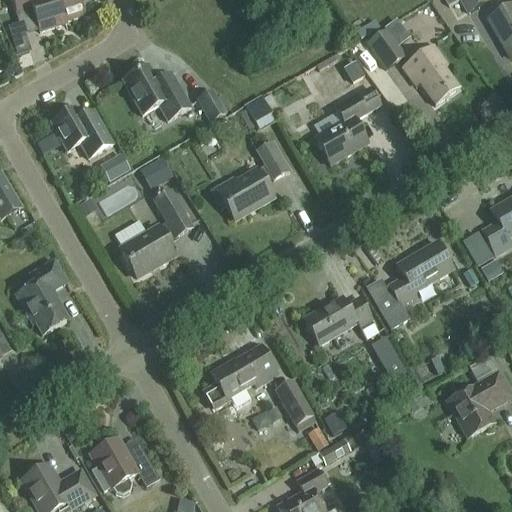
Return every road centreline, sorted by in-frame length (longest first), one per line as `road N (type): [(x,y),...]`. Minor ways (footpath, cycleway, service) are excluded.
road 1 (tertiary): [(132,351),(511,130)]
road 2 (residential): [(132,351),(0,121)]
road 3 (residential): [(219,511),(132,351)]
road 4 (residential): [(0,110),(114,44),(122,30),(120,0)]
road 5 (tertiary): [(0,429),(132,351)]
